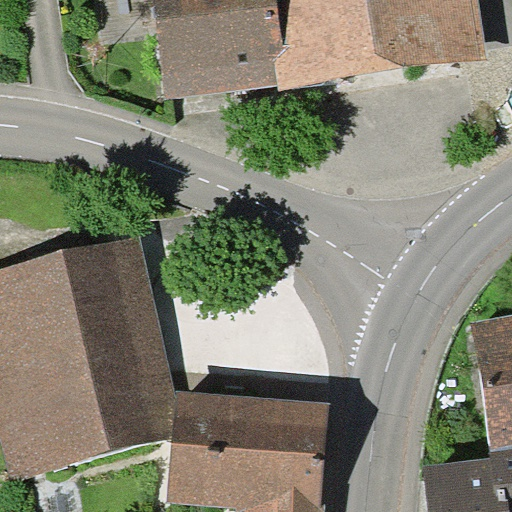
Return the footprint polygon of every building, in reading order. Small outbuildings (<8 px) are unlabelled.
[(149,0),(163,100),(171,98),(459,57),(449,0),(149,0)] [(165,444),(118,250),(0,278),(0,430),(12,479),(49,470),(50,472),(165,444)] [(511,330),(470,337),(482,428),(511,423),(511,330)] [(174,408),(171,445),(165,506),(227,511),(315,511),(323,419),(174,408)] [(511,511),(511,423),(482,428),(489,476),(422,484),(425,511),(511,511)]
